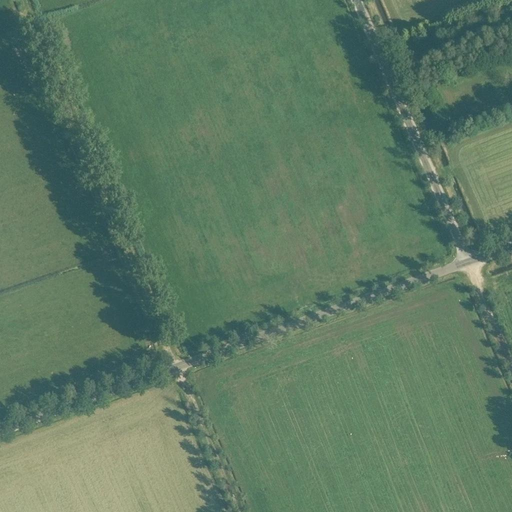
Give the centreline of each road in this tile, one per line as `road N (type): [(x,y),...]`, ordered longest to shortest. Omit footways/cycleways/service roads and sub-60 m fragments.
road 1 (unclassified): [(0,421),(459,254)]
road 2 (unclassified): [(459,254),(354,0)]
road 3 (unknown): [(244,511),(180,356)]
road 4 (track): [(459,254),(511,378)]
